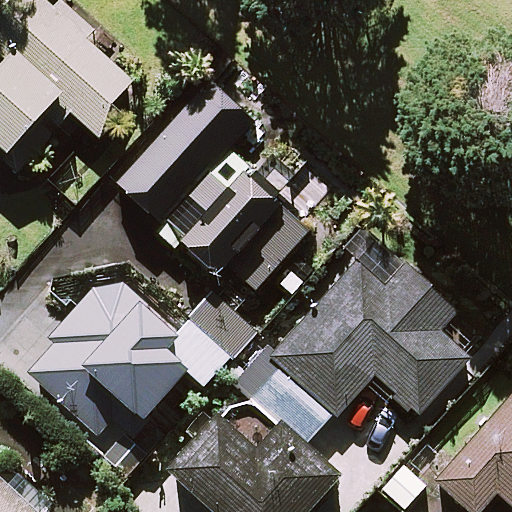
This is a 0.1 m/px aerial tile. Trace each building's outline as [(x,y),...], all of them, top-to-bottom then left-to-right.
[(63,16),(44,0),(15,0),(0,18),(0,146),(24,167),(54,132),(71,113),(96,135),(138,87),(91,47),(103,33),(72,6),(63,16)] [(253,126),(211,85),(117,182),(242,304),(310,234),(227,153),(253,126)] [(457,314),(377,241),(343,278),(331,267),(303,298),(315,309),(268,359),(262,353),(233,384),(247,397),(225,422),(217,415),(167,470),(213,511),(308,511),(340,477),(307,448),(370,379),(413,419),(468,360),(440,333),(457,314)] [(255,334),(213,294),(190,318),(232,358),(255,334)] [(511,394),(434,482),(467,511),(481,511),(497,494),(511,507),(511,394)] [(0,511),(36,511),(0,478),(0,511)]
